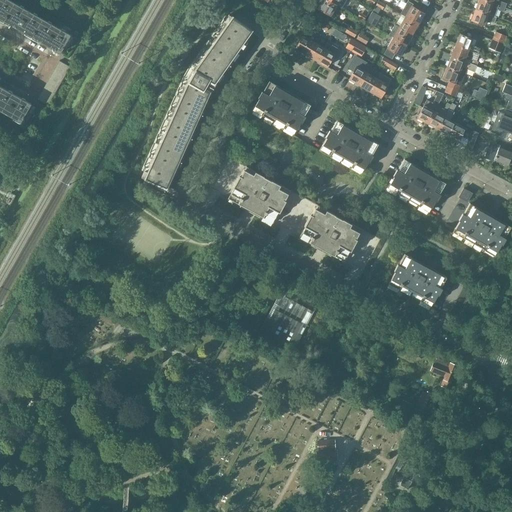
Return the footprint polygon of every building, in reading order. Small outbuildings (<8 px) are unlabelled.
[(0,0),(0,19),(4,22),(14,3),(8,0),(0,0)] [(331,16),(337,6),(327,0),(322,0),(318,9),(331,16)] [(327,0),(337,6),(342,9),(347,0),(327,0)] [(492,4),(482,0),(478,0),(475,10),(488,15),(492,4)] [(378,1),(375,6),(382,10),(385,5),(378,1)] [(412,7),(413,5),(408,1),(400,14),(405,17),(418,25),(424,14),(412,7)] [(42,19),(14,3),(4,22),(32,38),(42,19)] [(488,15),(475,10),(471,21),(484,26),(486,20),(494,23),(496,18),(488,15)] [(360,13),(358,17),(364,21),(367,16),(360,13)] [(183,78),(140,173),(143,174),(141,177),(145,179),(146,179),(148,179),(176,192),(177,191),(170,188),(212,94),(208,91),(213,83),(217,85),(253,33),(259,38),(260,37),(235,19),(233,18),(233,17),(231,16),(229,15),(227,17),(225,16),(188,68),(183,78)] [(399,28),(412,35),(418,25),(405,17),(399,28)] [(321,29),(324,23),(315,18),(312,23),(321,29)] [(369,18),(366,23),(372,26),(375,21),(369,18)] [(71,35),(42,19),(32,38),(60,54),(71,35)] [(346,30),(345,32),(354,38),(357,32),(348,27),(346,30)] [(406,45),(412,35),(399,28),(393,38),(406,45)] [(507,37),(496,32),(494,38),(505,42),(507,37)] [(295,49),(306,55),(314,42),(317,36),(312,33),(309,39),(303,36),(295,49)] [(359,34),(356,39),(366,44),(369,39),(359,34)] [(460,34),(455,45),(468,50),(477,54),(479,49),(470,45),(473,39),(460,34)] [(400,56),(402,56),(403,56),(405,53),(404,51),(403,51),(406,45),(393,38),(387,49),(400,56)] [(351,39),(345,48),(351,51),(356,42),(351,39)] [(504,45),(493,40),(490,45),(501,50),(504,45)] [(324,48),(314,42),(306,55),(316,61),(324,48)] [(356,42),(351,51),(361,57),(367,48),(356,42)] [(316,61),(327,67),(333,57),(336,59),(341,51),(327,43),(324,48),(316,61)] [(451,56),(464,61),(468,50),(455,45),(451,56)] [(511,57),(511,46),(506,45),(502,54),(511,57)] [(447,67),(465,75),(467,70),(474,72),(476,66),(464,61),(451,56),(447,67)] [(385,66),(388,60),(383,57),(380,63),(385,66)] [(349,80),(360,86),(370,68),(356,60),(352,66),(353,66),(356,67),(349,80)] [(388,60),(385,66),(395,71),(398,66),(388,60)] [(70,67),(59,61),(56,66),(67,72),(70,67)] [(64,77),(67,72),(56,66),(54,71),(64,77)] [(447,87),(458,92),(465,75),(447,67),(442,79),(449,81),(447,87)] [(360,86),(370,92),(381,74),(370,68),(360,86)] [(64,77),(54,71),(51,76),(62,82),(64,77)] [(493,83),(500,86),(504,77),(495,73),(493,80),(494,80),(493,83)] [(381,74),(370,92),(381,98),(391,80),(381,74)] [(62,82),(51,76),(48,80),(59,87),(62,82)] [(59,87),(48,80),(45,85),(56,91),(59,87)] [(252,112),(293,136),(311,105),(269,81),(252,112)] [(511,86),(505,84),(502,92),(507,94),(504,100),(508,101),(505,109),(511,111),(511,86)] [(56,91),(45,85),(43,90),(54,96),(56,91)] [(458,92),(447,87),(445,93),(456,97),(458,92)] [(0,93),(0,111),(21,123),(31,104),(3,88),(0,93)] [(475,90),(472,96),(483,101),(485,96),(487,91),(479,88),(478,92),(475,90)] [(54,96),(43,90),(40,95),(51,101),(54,96)] [(444,94),(436,91),(434,95),(437,96),(433,104),(427,100),(417,118),(428,124),(437,106),(444,94)] [(51,101),(40,95),(37,100),(48,106),(51,101)] [(483,102),(480,110),(491,114),(494,106),(483,102)] [(428,124),(438,130),(451,106),(447,103),(444,110),(437,106),(428,124)] [(438,130),(449,135),(455,123),(449,119),(455,108),(451,106),(438,130)] [(511,134),(511,119),(504,116),(504,114),(499,112),(499,114),(498,114),(491,132),(500,136),(504,129),(511,132),(511,133),(511,134)] [(319,151),(361,175),(378,144),(337,121),(319,151)] [(455,123),(449,135),(459,141),(462,137),(466,129),(455,123)] [(462,137),(468,140),(472,130),(473,129),(467,126),(466,129),(462,137)] [(472,130),(468,140),(466,146),(472,149),(478,133),(472,130)] [(494,160),(508,165),(511,154),(511,152),(500,148),(501,146),(494,143),(488,159),(493,162),(494,160)] [(386,190),(428,214),(446,183),(404,159),(386,190)] [(240,172),(230,191),(240,196),(235,205),(244,210),(245,211),(247,208),(247,209),(249,205),(256,209),(254,213),(253,215),(254,215),(255,216),(260,219),(265,210),(274,215),(284,197),(275,192),(279,185),(272,181),(271,181),(266,178),(264,177),(256,172),(253,170),(249,177),(240,172)] [(463,189),(459,197),(467,202),(472,194),(463,189)] [(452,234),(493,258),(511,227),(470,204),(452,234)] [(312,207),(302,226),(312,231),(307,240),(318,246),(320,244),(327,248),(325,251),(326,251),(332,255),(338,244),(347,249),(357,231),(348,226),(349,223),(343,220),(342,220),(340,218),(335,216),(335,215),(332,214),(327,211),(327,210),(323,208),(321,211),(312,207)] [(414,295),(414,297),(412,300),(429,310),(447,277),(405,254),(387,287),(405,296),(407,292),(414,295)] [(259,332),(294,350),(320,300),(285,282),(259,332)] [(430,371),(444,377),(440,386),(448,389),(457,366),(449,363),(449,364),(435,358),(430,371)] [(428,414),(435,396),(426,392),(425,394),(421,393),(415,408),(428,414)] [(334,440),(318,441),(318,451),(316,451),(317,460),(337,459),(337,450),(335,451),(334,440)] [(423,482),(425,483),(430,474),(411,465),(412,463),(409,461),(408,463),(407,462),(402,472),(411,476),(409,480),(403,478),(400,486),(408,490),(408,489),(411,482),(412,482),(411,482),(413,477),(421,481),(421,482),(422,483),(423,482)]
